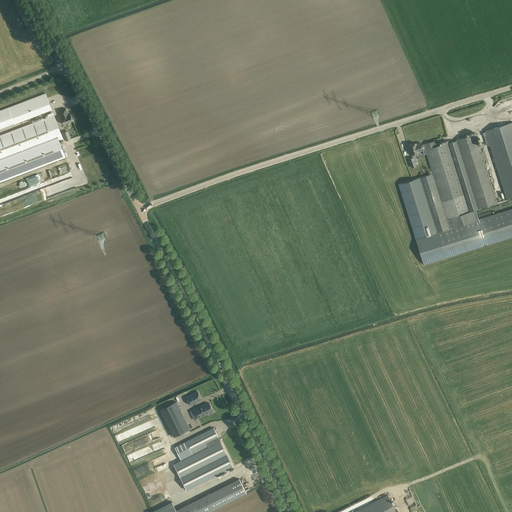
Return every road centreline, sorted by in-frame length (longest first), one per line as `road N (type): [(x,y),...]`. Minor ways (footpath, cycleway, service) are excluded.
road 1 (unclassified): [(139,209),(511,88)]
road 2 (tertiary): [(292,511),(139,209)]
road 3 (tertiary): [(139,209),(67,64)]
